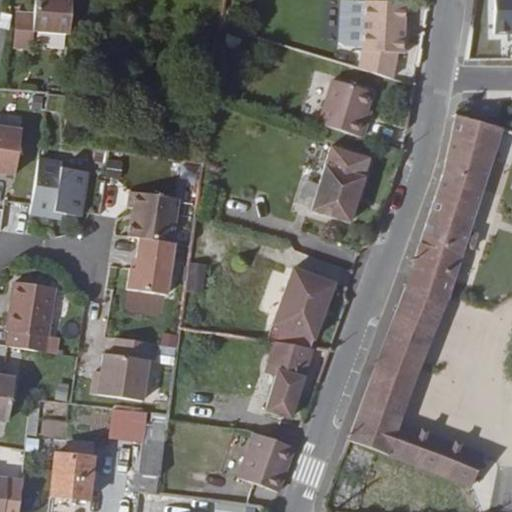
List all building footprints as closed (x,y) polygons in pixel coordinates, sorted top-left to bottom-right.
[(25,0),(24,31),(63,35),(66,0),(25,0)] [(366,6),(364,51),(358,71),(391,81),(399,54),(407,57),(409,40),(403,41),(403,7),(366,6)] [(372,97),(333,86),(321,128),(363,141),(369,122),(364,123),(367,114),(372,97)] [(455,118),(444,170),(348,438),(470,484),(481,454),(401,423),(466,243),(471,244),(475,231),(469,228),(497,130),(455,118)] [(0,167),(11,169),(18,125),(0,122),(0,167)] [(330,147),(313,207),(350,219),(369,159),(330,147)] [(57,162),(35,160),(28,203),(26,214),(47,216),(47,212),(77,216),(83,171),(57,168),(57,162)] [(135,208),(130,236),(142,238),(174,242),(181,198),(132,191),(130,207),(135,208)] [(130,288),(169,294),(176,243),(174,242),(142,238),(137,268),(132,268),(130,288)] [(204,291),(206,265),(193,264),(192,291),(204,291)] [(314,279),(294,273),(270,342),(285,344),(292,345),(308,347),(311,347),(335,288),(314,279)] [(8,330),(6,346),(42,351),(50,287),(12,282),(5,330),(8,330)] [(178,332),(176,344),(171,379),(181,380),(188,333),(178,332)] [(91,390),(141,397),(149,341),(115,336),(113,352),(102,350),(99,375),(92,375),(91,390)] [(308,347),(292,345),(285,344),(264,407),(291,417),(308,368),(301,366),(308,347)] [(308,368),(316,348),(311,347),(308,347),(301,366),(308,368)] [(0,417),(6,419),(12,375),(0,374),(0,417)] [(163,437),(143,434),(138,468),(158,472),(163,437)] [(277,492),(293,450),(255,434),(239,478),(277,492)] [(91,494),(96,453),(60,448),(55,490),(91,494)] [(138,468),(136,486),(140,486),(156,489),(158,472),(138,468)] [(215,511),(246,511),(247,504),(217,499),(215,511)]
